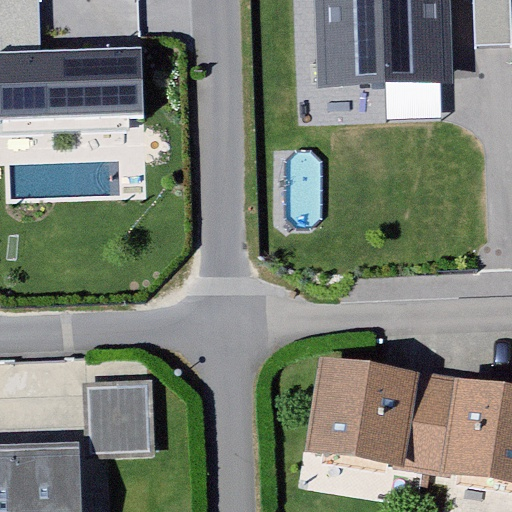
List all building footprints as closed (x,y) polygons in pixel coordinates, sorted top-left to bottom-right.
[(451,0),(308,0),(314,99),(457,92),(451,0)] [(511,0),(477,0),(479,40),(511,39),(511,0)] [(131,55),(0,61),(0,129),(134,123),(131,55)] [(435,378),(317,358),(301,456),(418,475),(435,378)] [(511,390),(435,378),(418,475),(511,490),(511,390)] [(144,389),(90,391),(91,453),(146,451),(144,389)] [(0,511),(68,511),(67,450),(0,451),(0,511)]
